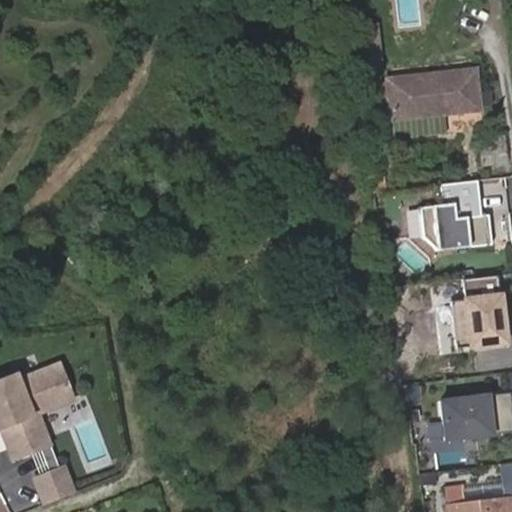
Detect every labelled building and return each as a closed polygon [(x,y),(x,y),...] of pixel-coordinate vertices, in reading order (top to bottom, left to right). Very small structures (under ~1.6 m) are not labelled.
[(367,21),(371,60),(383,59),(380,20),(367,21)] [(479,109),(475,71),(388,81),(393,118),(395,139),(447,133),(445,112),(479,109)] [(432,246),(496,244),(495,210),(480,211),(479,178),(440,180),(441,204),(406,205),(407,234),(432,233),(432,246)] [(498,276),(464,280),(471,347),(506,343),(498,276)] [(22,425),(63,409),(49,374),(9,390),(7,385),(0,387),(0,459),(4,468),(34,456),(22,425)] [(511,400),(511,393),(441,401),(445,440),(511,432),(511,400)] [(468,484),(469,494),(511,491),(511,460),(501,461),(502,482),(468,484)] [(39,511),(68,501),(59,476),(30,487),(39,511)] [(447,511),(511,511),(511,499),(465,505),(463,488),(445,490),(447,511)]
